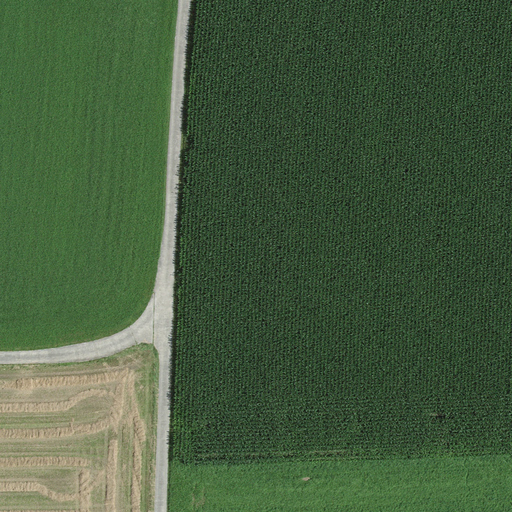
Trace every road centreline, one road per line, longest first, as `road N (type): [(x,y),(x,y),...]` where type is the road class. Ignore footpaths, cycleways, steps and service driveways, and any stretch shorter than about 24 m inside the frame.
road 1 (track): [(194,0),(165,511)]
road 2 (track): [(0,360),(115,350),(149,328),(174,287)]
